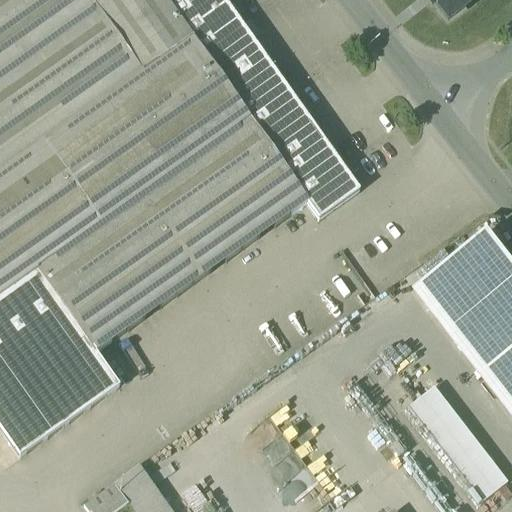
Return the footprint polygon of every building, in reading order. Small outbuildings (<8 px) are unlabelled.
[(0,0),(0,435),(19,462),(119,391),(95,357),(306,208),(159,0),(0,0)] [(359,196),(220,0),(159,0),(306,208),(318,224),(359,196)] [(425,0),(432,9),(435,6),(448,23),(476,0),(425,0)] [(511,275),(483,238),(410,295),(511,426),(511,275)] [(474,510),(500,490),(426,392),(399,413),(474,510)] [(125,511),(159,511),(131,472),(77,509),(78,511),(116,511),(123,508),(125,511)]
